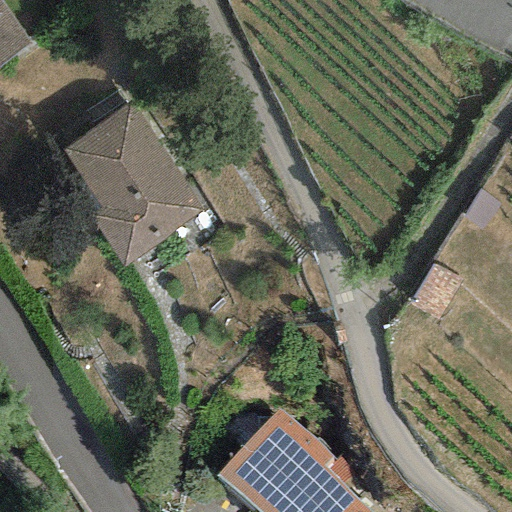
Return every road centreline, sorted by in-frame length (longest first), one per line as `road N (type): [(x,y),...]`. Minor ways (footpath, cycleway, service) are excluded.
road 1 (residential): [(457,511),(391,437),(310,210),(201,0)]
road 2 (tertiary): [(107,511),(0,333)]
